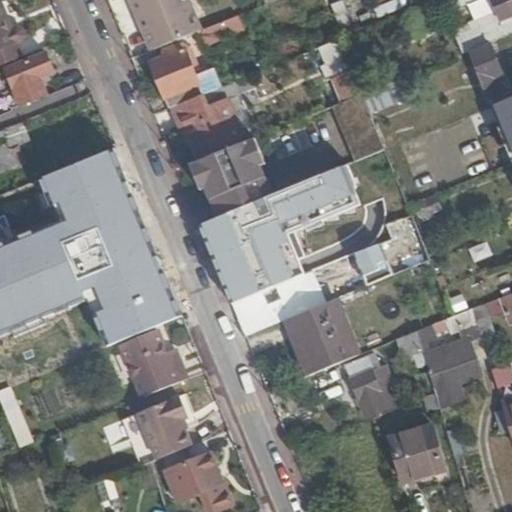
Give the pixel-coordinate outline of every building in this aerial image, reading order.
[(131,0),(153,52),(200,32),(186,0),(131,0)] [(325,0),(339,31),(352,25),(341,0),(325,0)] [(511,0),(467,0),(470,6),(483,0),(509,0),(511,5),(511,7),(457,30),(466,52),(511,33),(511,0)] [(0,51),(19,44),(24,42),(26,36),(24,29),(19,27),(13,29),(11,30),(7,21),(10,20),(2,2),(0,2),(0,51)] [(239,16),(206,30),(211,41),(244,28),(239,16)] [(364,94),(342,38),(327,44),(340,75),(333,77),(339,93),(347,90),(351,100),(364,94)] [(0,51),(0,67),(24,58),(19,44),(0,51)] [(473,52),(492,100),(505,95),(500,82),(505,80),(503,74),(505,74),(492,44),(473,52)] [(152,65),(170,110),(177,107),(221,89),(216,76),(200,83),(187,50),(152,65)] [(49,95),(42,79),(55,73),(47,54),(8,71),(22,105),(24,105),(29,117),(52,108),(47,96),(49,95)] [(257,89),(252,76),(221,89),(177,107),(180,115),(183,114),(203,161),(245,144),(228,101),(257,89)] [(403,78),(364,94),(370,109),(409,93),(403,78)] [(370,109),(364,94),(351,100),(335,106),(358,162),(387,150),(370,109)] [(511,101),(492,110),(511,158),(511,101)] [(258,138),(245,144),(203,161),(198,163),(222,218),(268,199),(276,195),(264,165),(268,164),(258,138)] [(4,140),(0,141),(0,166),(13,161),(4,140)] [(400,182),(387,150),(358,162),(351,165),(364,197),(383,189),(400,182)] [(120,212),(97,157),(46,178),(69,233),(86,226),(120,212)] [(396,205),(408,200),(400,182),(383,189),(386,197),(392,195),(396,205)] [(405,222),(406,224),(416,220),(410,206),(408,200),(396,205),(398,212),(386,217),(378,197),(360,205),(372,234),(362,238),(367,252),(396,240),(391,228),(405,222)] [(281,230),(268,199),(222,218),(219,219),(240,271),(285,253),(284,251),(301,244),(303,248),(321,233),(314,217),(281,230)] [(368,287),(432,260),(424,240),(414,244),(406,224),(405,222),(391,228),(396,240),(367,252),(371,259),(363,263),(359,264),(368,287)] [(94,245),(86,226),(69,233),(17,255),(39,310),(80,294),(86,292),(71,254),(82,250),(94,245)] [(96,288),(82,250),(71,254),(86,292),(96,288)] [(458,254),(443,260),(448,273),(442,275),(454,303),(470,297),(459,273),(465,271),(458,254)] [(151,315),(133,273),(96,288),(86,292),(80,294),(98,336),(151,315)] [(334,302),(341,299),(335,283),(290,301),(296,317),(334,302)] [(476,305),(506,293),(502,284),(472,297),(476,305)] [(511,292),(501,297),(511,324),(511,292)] [(296,317),(288,320),(311,376),(356,357),(334,302),(296,317)] [(475,307),(455,316),(447,319),(453,335),(480,324),(475,307)] [(437,339),(431,325),(417,331),(421,346),(437,339)] [(0,340),(14,375),(39,365),(24,330),(0,340)] [(122,347),(143,398),(192,378),(185,361),(176,364),(172,354),(163,331),(122,347)] [(417,331),(399,339),(407,358),(423,351),(421,346),(417,331)] [(424,354),(435,394),(440,411),(467,402),(463,387),(460,376),(483,368),(473,338),(424,354)] [(180,350),(172,354),(176,364),(185,361),(180,350)] [(347,366),(353,380),(352,380),(367,419),(395,409),(384,383),(387,382),(381,368),(374,370),(369,357),(347,366)] [(511,365),(511,362),(493,370),(499,389),(511,384),(511,365)] [(460,376),(463,387),(486,379),(483,368),(460,376)] [(2,377),(0,372),(0,392),(9,389),(4,376),(2,377)] [(0,397),(20,449),(33,443),(10,388),(9,389),(0,392),(0,397)] [(186,449),(193,446),(184,424),(192,421),(183,400),(141,417),(159,460),(163,458),(186,449)] [(111,444),(127,438),(120,421),(105,427),(111,444)] [(448,478),(432,427),(391,440),(404,484),(429,477),(430,483),(448,478)] [(79,434),(55,443),(60,456),(83,447),(79,434)] [(458,436),(448,439),(455,461),(465,458),(458,436)] [(186,449),(163,458),(181,501),(203,492),(211,511),(221,511),(237,506),(229,487),(228,487),(216,457),(193,467),(186,449)] [(118,482),(101,487),(108,511),(124,506),(118,482)]
